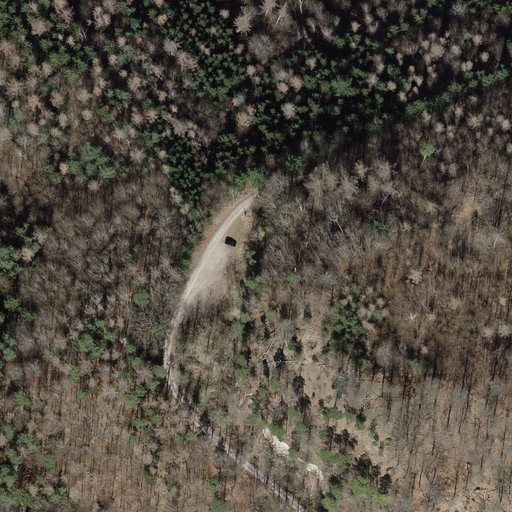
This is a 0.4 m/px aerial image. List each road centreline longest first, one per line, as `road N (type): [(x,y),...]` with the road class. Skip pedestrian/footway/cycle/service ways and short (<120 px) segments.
road 1 (track): [(189,285),(234,214),(258,197),(511,85)]
road 2 (track): [(304,511),(209,431),(176,386),(168,362),(189,285)]
